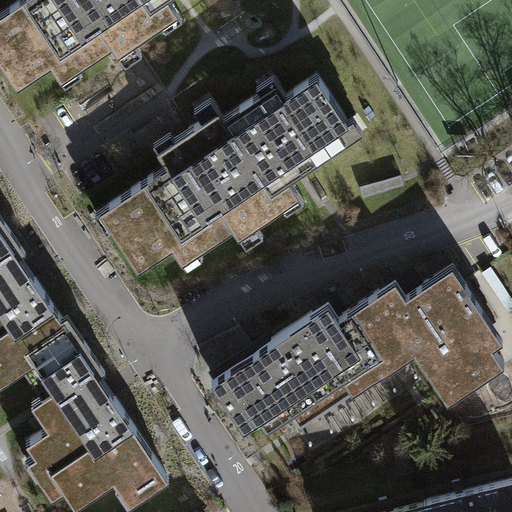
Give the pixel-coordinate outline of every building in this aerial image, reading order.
[(0,66),(14,87),(48,64),(55,73),(70,63),(74,68),(112,42),(102,27),(100,28),(97,22),(110,13),(129,42),(159,23),(155,17),(171,6),(166,0),(13,0),(0,9),(0,66)] [(111,222),(106,225),(134,266),(168,243),(175,254),(190,243),(194,248),(229,224),(235,233),(279,203),(276,198),(292,187),(286,177),(348,136),(339,122),(344,119),(313,72),(281,94),(276,86),(260,98),(256,92),(219,117),(213,109),(185,128),(204,156),(206,156),(208,159),(195,168),(182,148),(99,204),(111,222)] [(359,184),(362,193),(404,181),(401,172),(359,184)] [(0,380),(24,365),(35,382),(85,348),(6,229),(0,232),(0,380)] [(362,330),(387,368),(415,349),(449,399),(506,361),(484,329),(494,322),(453,261),(398,298),(387,282),(355,304),(369,325),(362,330)] [(309,420),(387,368),(362,330),(369,325),(355,304),(330,320),(320,304),(211,377),(244,426),(259,416),(267,428),(300,406),(309,420)] [(35,382),(58,417),(26,438),(35,452),(25,459),(37,477),(40,475),(53,495),(65,487),(76,503),(112,479),(128,504),(170,476),(85,348),(35,382)] [(511,511),(511,477),(424,500),(427,511),(511,511)] [(427,511),(424,500),(373,511),(427,511)]
